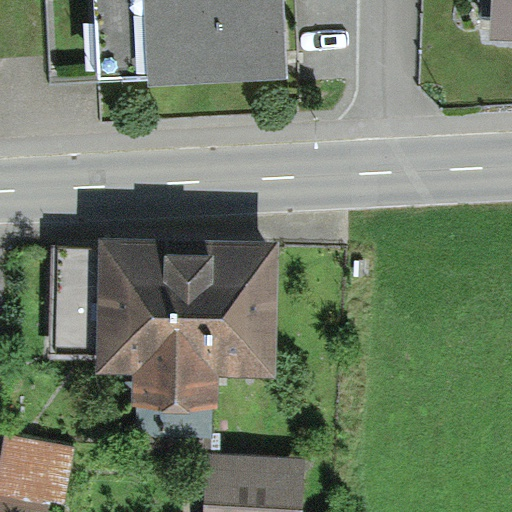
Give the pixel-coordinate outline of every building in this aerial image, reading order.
[(99,0),(103,67),(286,57),(283,0),(99,0)] [(511,0),(490,0),(489,38),(511,38),(511,0)] [(279,383),(283,241),(97,237),(97,250),(55,249),(52,351),(92,352),(91,372),(129,373),(129,408),(221,410),(222,382),(279,383)] [(46,511),(49,498),(63,501),(75,449),(9,434),(0,476),(0,511),(46,511)] [(301,511),(305,460),(209,452),(204,511),(301,511)]
